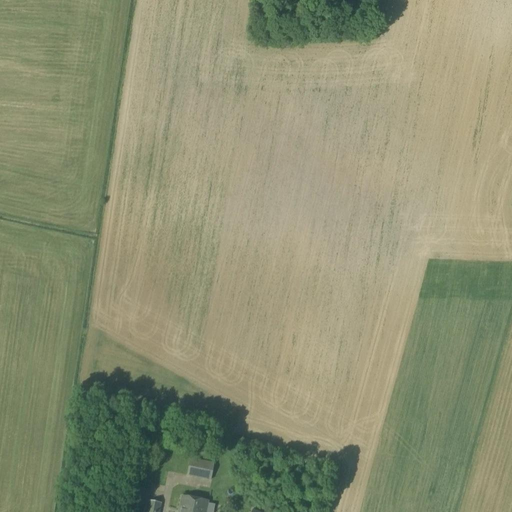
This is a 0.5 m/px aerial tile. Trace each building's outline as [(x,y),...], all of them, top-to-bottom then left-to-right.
[(214,464),(190,459),(186,477),(210,482),(214,464)] [(128,486),(125,501),(139,504),(142,489),(128,486)] [(191,511),(194,499),(179,497),(176,511),(191,511)] [(194,499),(191,511),(204,511),(206,502),(194,499)] [(159,511),(161,504),(147,501),(144,511),(159,511)]
